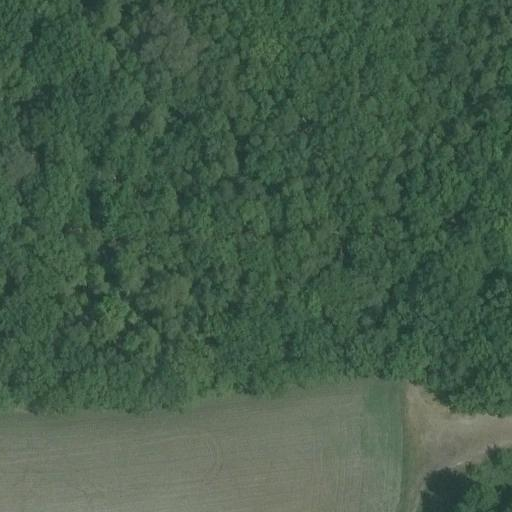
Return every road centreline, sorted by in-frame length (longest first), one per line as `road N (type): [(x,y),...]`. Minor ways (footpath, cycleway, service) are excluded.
road 1 (track): [(458,231),(387,224),(275,234),(0,211)]
road 2 (track): [(458,231),(418,330),(416,371),(437,392),(511,409)]
